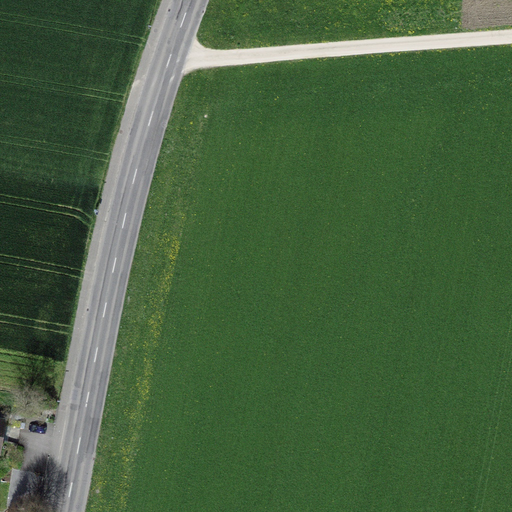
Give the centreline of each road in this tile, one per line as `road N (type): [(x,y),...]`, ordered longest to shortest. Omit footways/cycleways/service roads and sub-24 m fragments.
road 1 (secondary): [(190,0),(140,154),(65,511)]
road 2 (track): [(166,62),(511,38)]
